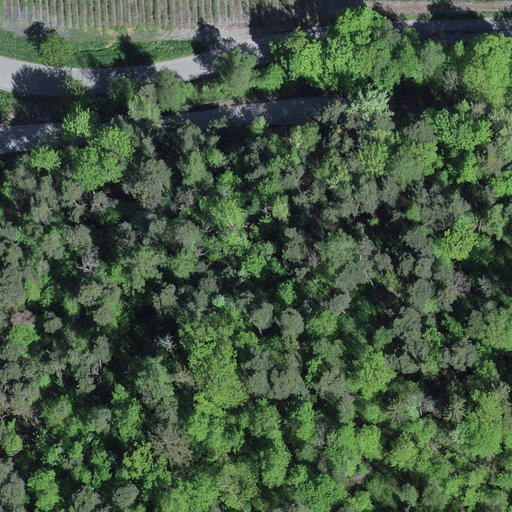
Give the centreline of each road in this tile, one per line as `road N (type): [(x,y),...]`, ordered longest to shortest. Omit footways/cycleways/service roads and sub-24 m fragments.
road 1 (unclassified): [(0,141),(296,109),(439,122),(511,140)]
road 2 (unclassified): [(511,28),(311,40),(137,73),(0,65)]
